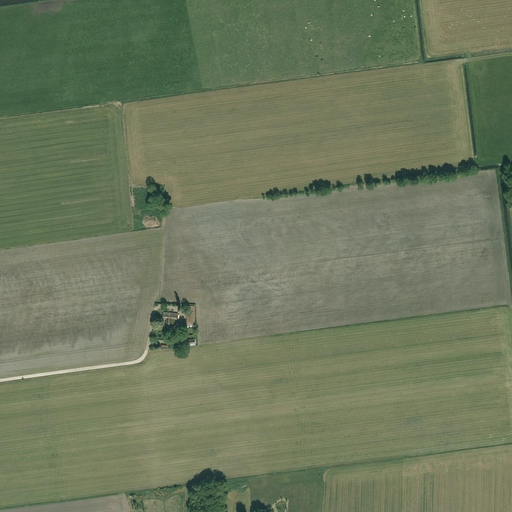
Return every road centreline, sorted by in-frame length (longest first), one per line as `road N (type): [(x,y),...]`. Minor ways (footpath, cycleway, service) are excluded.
road 1 (track): [(139,360),(159,490),(221,482),(222,511)]
road 2 (track): [(155,307),(139,360),(0,379)]
